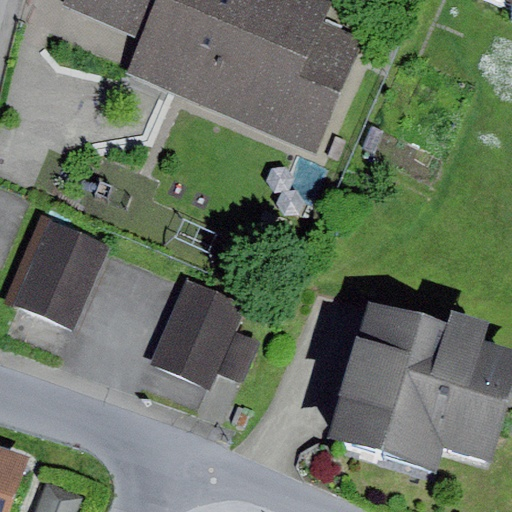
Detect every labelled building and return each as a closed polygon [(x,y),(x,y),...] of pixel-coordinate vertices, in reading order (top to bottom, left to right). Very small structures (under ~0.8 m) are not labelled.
[(331,0),(67,0),(66,5),(143,39),(128,71),(318,155),(367,43),(321,23),(331,0)] [(376,129),(363,153),(402,173),(415,149),(376,129)] [(106,248),(41,221),(7,303),(73,330),(106,248)] [(245,306),(185,282),(152,365),(211,390),(245,306)] [(448,322),(373,299),(329,436),(439,471),(447,445),(493,459),(511,397),(511,350),(482,341),(488,321),(452,309),(448,322)] [(259,341),(239,333),(222,376),(242,384),(259,341)] [(0,511),(9,511),(29,457),(0,447),(0,511)] [(80,511),(86,498),(47,483),(36,511),(80,511)]
